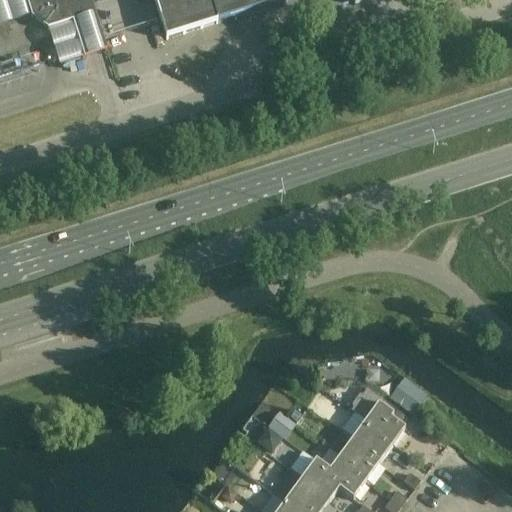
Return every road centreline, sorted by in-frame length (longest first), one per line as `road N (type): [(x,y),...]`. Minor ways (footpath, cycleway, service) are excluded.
road 1 (unclassified): [(0,375),(363,263),(432,274),(511,341)]
road 2 (primary): [(0,323),(511,161)]
road 3 (primary): [(511,105),(0,265)]
road 4 (unclassified): [(0,166),(511,8)]
